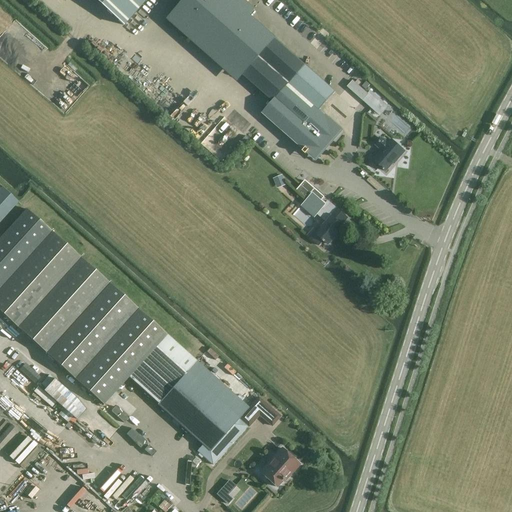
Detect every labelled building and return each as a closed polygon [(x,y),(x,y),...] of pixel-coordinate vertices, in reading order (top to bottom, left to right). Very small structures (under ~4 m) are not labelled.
[(94,0),(123,25),(145,0),(94,0)] [(243,75),(273,102),(289,84),(319,110),(335,92),(249,17),(254,11),(242,0),(231,0),(231,1),(230,0),(185,0),(173,14),(243,75)] [(289,84),(273,102),(262,114),(304,150),(302,152),(306,155),(309,151),(317,158),(341,130),(319,111),(319,110),(289,84)] [(330,107),(327,111),(339,121),(342,118),(330,107)] [(374,160),(386,171),(396,159),(397,160),(404,152),(392,140),(389,143),(382,137),(374,146),(381,152),(374,160)] [(275,178),(279,188),(288,184),(283,174),(275,178)] [(305,182),(297,191),(314,206),(313,207),(319,212),(317,214),(326,222),(318,231),(314,227),(306,236),(319,247),(324,241),(328,245),(339,233),(339,234),(344,228),(341,225),(347,218),(328,202),(327,203),(322,199),(323,198),(305,182)] [(0,205),(7,211),(18,196),(3,185),(0,190),(0,205)] [(197,451),(213,465),(246,428),(238,420),(249,408),(167,335),(166,335),(26,210),(0,238),(0,312),(103,405),(128,378),(158,404),(157,405),(202,446),(197,451)] [(1,368),(0,368),(0,377),(15,394),(22,388),(8,373),(7,374),(1,368)] [(58,415),(71,426),(86,410),(76,399),(54,379),(43,391),(63,409),(58,415)] [(240,419),(248,427),(259,415),(272,426),(280,417),(258,398),(240,419)] [(151,435),(156,429),(134,409),(129,415),(151,435)] [(122,458),(128,451),(106,432),(101,438),(122,458)] [(260,473),(276,487),(291,471),(292,473),(300,464),(282,449),(260,473)] [(227,505),(231,500),(227,496),(221,490),(216,495),(227,505)]
